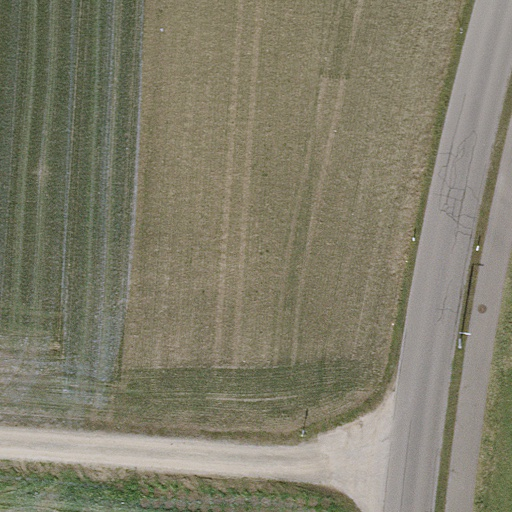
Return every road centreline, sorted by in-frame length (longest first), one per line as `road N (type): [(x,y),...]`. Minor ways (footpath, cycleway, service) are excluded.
road 1 (tertiary): [(406,511),(408,461),(476,81),(502,0)]
road 2 (track): [(0,440),(408,461)]
